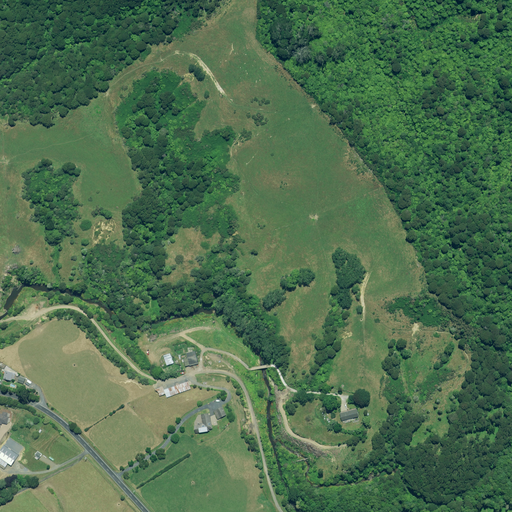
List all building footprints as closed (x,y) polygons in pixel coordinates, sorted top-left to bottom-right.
[(195,351),(187,353),(190,366),(199,364),(195,351)] [(171,353),(163,356),(167,366),(174,363),(171,353)] [(16,373),(7,370),(5,378),(13,381),(16,373)] [(189,382),(164,390),(167,397),(191,389),(189,382)] [(162,387),(156,389),(158,396),(165,394),(162,387)] [(223,406),(214,411),(219,419),(227,414),(223,406)] [(342,420),(359,416),(357,409),(340,413),(342,420)] [(7,416),(7,413),(3,412),(2,414),(0,413),(0,427),(0,425),(1,424),(1,425),(2,423),(7,424),(9,417),(7,416)] [(203,425),(195,426),(196,433),(211,430),(210,427),(212,427),(210,413),(201,415),(203,425)] [(27,443),(10,433),(0,449),(0,458),(13,466),(27,443)]
